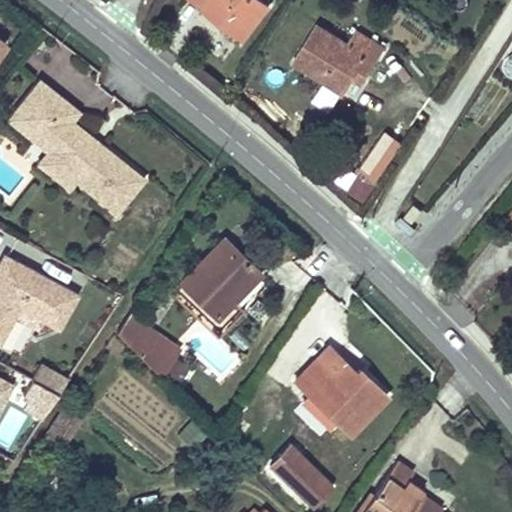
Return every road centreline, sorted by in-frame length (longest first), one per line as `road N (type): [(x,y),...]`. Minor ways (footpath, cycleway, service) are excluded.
road 1 (secondary): [(358,250),(104,36)]
road 2 (residential): [(358,250),(511,7)]
road 3 (residential): [(395,284),(511,148)]
road 4 (secondary): [(511,413),(395,284)]
